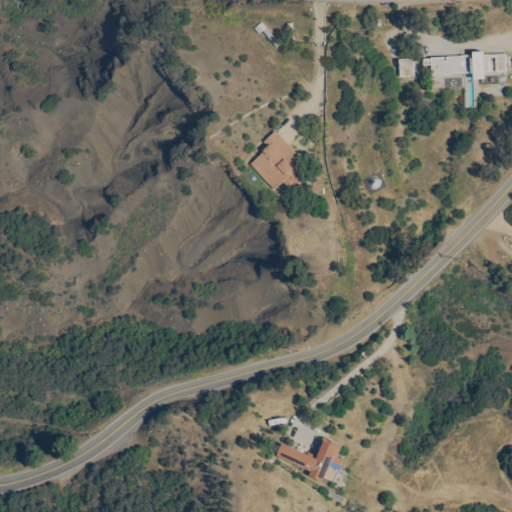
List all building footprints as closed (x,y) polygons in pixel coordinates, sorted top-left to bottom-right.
[(281,46),(278,48),(264,31),(260,35),(255,29),(263,23),(281,46)] [(445,58),(445,62),(447,62),(447,58),(474,56),(474,53),(485,52),(485,56),(507,55),(508,55),(508,57),(507,57),(507,72),(497,72),(497,58),(490,58),(490,72),(486,73),(486,80),(476,80),(475,74),(433,76),(432,66),(425,66),(424,60),(432,59),(432,58),(445,58)] [(414,59),(415,76),(401,77),(400,60),(414,59)] [(473,107),(472,74),(462,74),(464,108),(473,107)] [(303,160),(299,164),(303,168),(299,171),(306,178),(300,183),(302,185),(299,188),(297,186),(292,191),(291,189),(289,191),(286,187),(287,187),(283,183),(276,190),(252,165),(265,152),(264,151),(265,151),(264,149),(267,146),(264,143),(276,131),(303,160)] [(284,444),(308,455),(309,453),(316,456),(325,437),(341,445),(341,446),(343,447),(338,458),(345,461),(335,483),(326,479),(324,482),(310,476),(312,472),(278,456),(284,444)]
